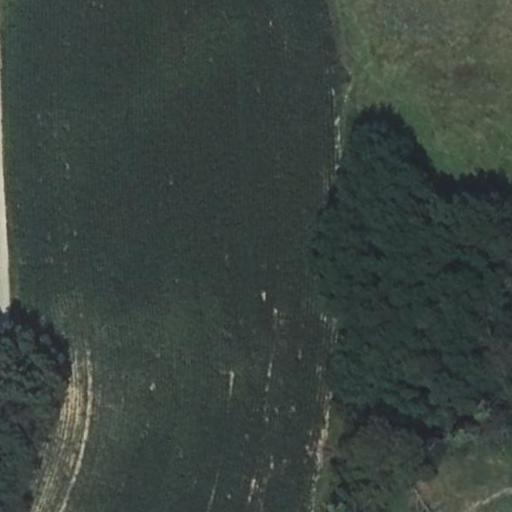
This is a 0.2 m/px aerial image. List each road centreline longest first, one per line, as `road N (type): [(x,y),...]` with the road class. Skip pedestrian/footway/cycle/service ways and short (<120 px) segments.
road 1 (track): [(348,189),(355,97),(323,0)]
road 2 (track): [(0,371),(0,193)]
